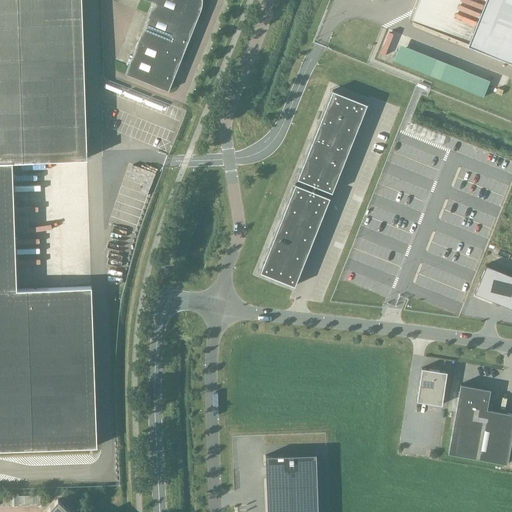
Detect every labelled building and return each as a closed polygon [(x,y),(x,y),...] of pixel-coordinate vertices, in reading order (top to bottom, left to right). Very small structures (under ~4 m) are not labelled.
[(81,0),(0,0),(0,449),(96,446),(91,286),(16,289),(12,161),(86,158),(81,0)] [(199,10),(174,0),(154,0),(153,2),(149,11),(192,28),(199,10)] [(174,0),(199,10),(201,5),(200,0),(174,0)] [(511,0),(487,0),(469,45),(511,62),(511,0)] [(429,21),(428,17),(432,16),(428,7),(417,11),(421,24),(429,21)] [(184,49),(192,28),(149,11),(141,32),(184,49)] [(175,69),(184,49),(141,32),(133,53),(175,69)] [(168,89),(175,69),(133,53),(125,73),(168,90),(168,89)] [(331,192),(367,104),(332,90),(297,178),(331,192)] [(294,285),(329,197),(295,183),(260,272),(294,285)] [(511,275),(485,265),(474,293),(511,308),(511,307),(511,275)] [(446,371),(421,368),(416,401),(441,405),(446,371)] [(511,413),(486,409),(490,389),(460,384),(448,453),(507,463),(511,433),(511,413)] [(266,511),(317,511),(315,453),(265,455),(266,511)] [(32,505),(32,497),(23,497),(24,506),(32,505)] [(71,511),(57,499),(45,511),(71,511)]
